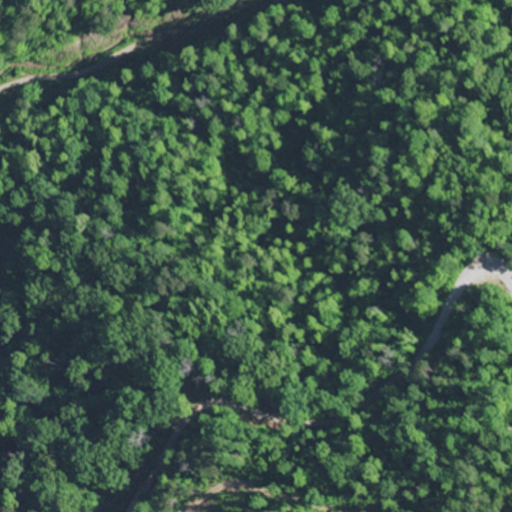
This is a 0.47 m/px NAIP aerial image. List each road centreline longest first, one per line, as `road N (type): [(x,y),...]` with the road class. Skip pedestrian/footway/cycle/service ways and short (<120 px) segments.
road 1 (residential): [(0,467),(72,448),(125,398),(150,353),(177,346),(273,399),(325,446),(363,453),(390,428),(422,351),(467,286),(491,268),(511,274)]
road 2 (residential): [(292,412),(221,400),(203,405),(93,511)]
road 3 (residential): [(0,112),(197,20)]
